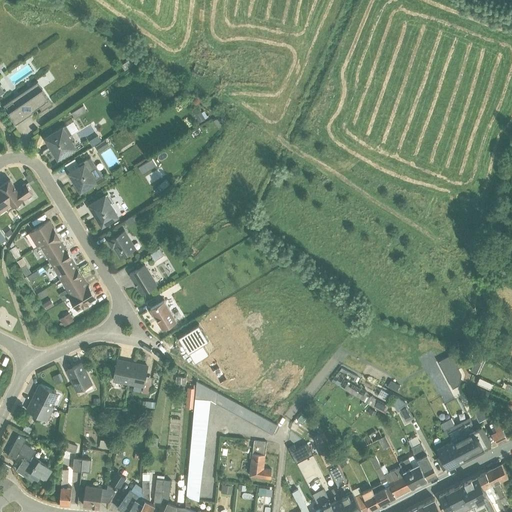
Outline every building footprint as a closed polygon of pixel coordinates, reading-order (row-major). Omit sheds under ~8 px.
[(129,60),(122,65),(126,71),(133,66),(129,60)] [(38,81),(4,104),(16,122),(34,110),(34,109),(39,105),(42,109),(39,112),(39,113),(53,103),(38,81)] [(170,91),(156,100),(159,104),(173,95),(170,91)] [(186,94),(178,99),(183,108),(191,103),(186,94)] [(81,106),(73,110),(73,111),(77,116),(85,111),(81,106)] [(200,110),(194,113),(200,123),(208,119),(204,112),(202,113),(200,110)] [(219,117),(213,121),(219,128),(224,124),(219,117)] [(67,124),(46,137),(59,157),(77,146),(70,135),(79,129),(74,120),(67,125),(67,124)] [(97,133),(88,139),(92,144),(92,145),(101,139),(97,133)] [(106,138),(95,145),(99,152),(110,145),(106,138)] [(79,164),(69,170),(68,171),(69,172),(68,173),(72,180),(74,179),(81,190),(104,176),(91,156),(79,164)] [(69,170),(79,164),(75,158),(65,164),(69,170)] [(143,181),(160,172),(156,164),(153,165),(149,158),(135,165),(143,181)] [(1,187),(11,202),(14,206),(33,192),(27,183),(18,189),(10,179),(0,186),(1,187)] [(0,213),(1,213),(0,211),(6,208),(5,207),(11,202),(1,187),(0,187),(0,213)] [(108,193),(88,205),(92,212),(94,210),(103,224),(119,214),(112,202),(113,201),(108,193)] [(133,215),(126,220),(130,226),(137,221),(133,215)] [(41,244),(58,234),(55,228),(54,228),(49,220),(33,230),(29,232),(38,246),(41,244)] [(115,246),(122,257),(137,248),(125,229),(122,231),(120,229),(115,232),(117,235),(111,238),(109,240),(113,247),(115,246)] [(58,234),(41,244),(51,261),(68,251),(61,240),(62,239),(58,234)] [(109,240),(111,238),(110,237),(106,239),(112,249),(114,248),(120,258),(122,257),(115,246),(113,247),(109,240)] [(16,246),(11,249),(16,257),(21,255),(16,246)] [(160,247),(150,253),(155,261),(164,255),(160,247)] [(68,251),(51,261),(62,278),(78,268),(71,257),(72,256),(69,250),(68,251)] [(17,266),(21,274),(27,271),(22,263),(17,266)] [(130,273),(135,282),(137,286),(138,286),(143,294),(158,284),(145,264),(130,273)] [(501,267),(499,273),(509,275),(511,270),(501,267)] [(78,268),(62,278),(72,295),(88,285),(86,281),(78,268)] [(88,285),(72,295),(70,296),(78,310),(92,301),(91,300),(97,297),(89,285),(88,285)] [(66,289),(59,293),(63,299),(70,296),(66,289)] [(51,298),(43,303),(47,309),(54,304),(51,298)] [(165,299),(151,308),(163,328),(177,320),(165,299)] [(69,313),(61,318),(65,325),(74,320),(69,313)] [(9,330),(15,332),(18,322),(13,320),(9,330)] [(415,353),(420,364),(432,358),(427,347),(415,353)] [(453,354),(439,361),(453,387),(460,384),(461,375),(458,368),(461,366),(458,359),(456,360),(453,354)] [(477,357),(471,371),(478,373),(483,360),(477,357)] [(129,384),(133,363),(117,360),(113,381),(129,384)] [(68,369),(78,390),(86,386),(92,384),(82,362),(68,369)] [(133,363),(129,384),(144,387),(143,392),(150,393),(153,377),(147,375),(149,366),(133,363)] [(60,372),(53,376),(56,383),(63,380),(60,372)] [(480,378),(477,384),(490,390),(493,384),(480,378)] [(197,380),(187,496),(200,500),(210,400),(272,434),(278,424),(276,423),(197,380)] [(346,380),(342,387),(359,397),(361,398),(360,399),(385,413),(389,405),(371,395),(370,397),(364,394),(365,391),(346,380)] [(391,381),(388,387),(397,392),(400,386),(396,383),(391,381)] [(38,398),(53,406),(59,392),(45,385),(41,383),(34,397),(38,398)] [(511,386),(505,383),(502,388),(511,392),(511,386)] [(476,386),(473,393),(487,399),(490,392),(476,386)] [(188,388),(187,406),(194,407),(195,388),(188,388)] [(38,398),(34,397),(27,410),(31,412),(48,420),(55,406),(53,406),(38,398)] [(405,401),(399,404),(400,407),(399,408),(406,420),(413,416),(405,401)] [(482,405),(473,410),(479,421),(488,417),(482,405)] [(106,408),(98,414),(103,420),(111,414),(106,408)] [(303,412),(297,419),(303,424),(308,417),(303,412)] [(496,430),(493,431),(492,432),(497,443),(508,438),(502,428),(511,424),(508,418),(503,421),(501,416),(492,420),(493,423),(496,430)] [(452,417),(441,423),(445,430),(444,431),(449,441),(460,463),(481,452),(485,450),(485,449),(491,445),(482,426),(476,429),(470,417),(456,424),(452,417)] [(26,424),(23,430),(30,433),(32,427),(26,424)] [(323,432),(313,437),(338,485),(331,489),(336,499),(343,511),(363,511),(352,490),(338,462),(336,458),(323,432)] [(9,455),(15,459),(19,452),(26,456),(22,461),(17,469),(28,476),(30,472),(36,475),(39,477),(41,474),(46,478),(53,467),(33,455),(37,449),(25,441),(26,438),(19,434),(8,455),(9,455)] [(415,454),(428,479),(438,474),(417,434),(408,440),(415,454)] [(151,436),(149,443),(158,445),(159,438),(151,436)] [(381,437),(378,439),(384,450),(390,446),(385,436),(381,437)] [(101,439),(99,447),(109,448),(110,441),(101,439)] [(250,452),(250,457),(252,457),(250,475),(271,478),(272,468),(264,468),(267,441),(254,440),(253,452),(250,452)] [(460,463),(449,441),(437,447),(441,455),(437,457),(444,470),(445,469),(444,469),(457,462),(458,464),(460,463)] [(66,442),(63,448),(76,453),(78,445),(66,442)] [(294,444),(288,447),(296,463),(310,456),(313,454),(307,442),(296,448),(294,444)] [(401,466),(412,487),(428,479),(415,454),(399,462),(401,466)] [(375,469),(381,466),(375,455),(370,457),(375,469)] [(81,471),(82,458),(74,457),(73,470),(81,471)] [(82,458),(81,471),(90,471),(91,459),(82,458)] [(17,469),(22,461),(17,469),(33,480),(36,475),(30,472),(28,476),(17,469)] [(486,472),(505,507),(510,505),(499,483),(509,478),(502,464),(492,469),(486,472)] [(387,477),(396,496),(412,487),(401,466),(389,472),(385,465),(381,466),(387,477)] [(381,466),(375,469),(381,480),(387,477),(381,466)] [(62,468),(61,503),(71,503),(72,485),(68,485),(69,468),(62,468)] [(117,471),(110,481),(120,487),(127,477),(117,471)] [(143,498),(137,511),(151,511),(153,511),(155,507),(155,505),(155,504),(151,502),(151,498),(150,473),(147,473),(147,472),(143,472),(143,498)] [(478,476),(491,501),(495,498),(502,511),(506,510),(505,507),(486,472),(478,476)] [(162,502),(164,479),(165,475),(158,475),(154,501),(162,502)] [(475,511),(496,511),(491,501),(478,476),(466,482),(461,485),(470,501),(475,511)] [(372,488),(380,504),(396,496),(387,477),(381,480),(382,483),(372,488)] [(164,479),(162,502),(165,502),(167,503),(163,511),(175,511),(176,506),(176,505),(168,501),(171,479),(169,479),(164,479)] [(222,484),(221,492),(232,494),(233,485),(231,485),(232,483),(226,482),(225,484),(222,484)] [(86,484),(84,505),(100,507),(101,501),(109,502),(117,489),(108,483),(107,488),(102,487),(103,486),(86,484)] [(446,492),(456,511),(462,511),(460,506),(470,501),(461,485),(446,492)] [(352,490),(363,511),(364,511),(380,504),(372,488),(372,487),(371,488),(362,492),(359,486),(352,490)] [(299,503),(302,511),(310,511),(298,488),(293,491),(299,503)] [(323,488),(313,493),(321,509),(322,511),(343,511),(336,499),(333,501),(331,502),(323,488)] [(137,511),(143,498),(130,489),(118,507),(124,511),(137,511)] [(456,511),(446,492),(440,496),(447,511),(456,511)] [(424,504),(427,511),(442,511),(435,498),(424,504)] [(302,511),(299,503),(291,507),(292,511),(302,511)]
